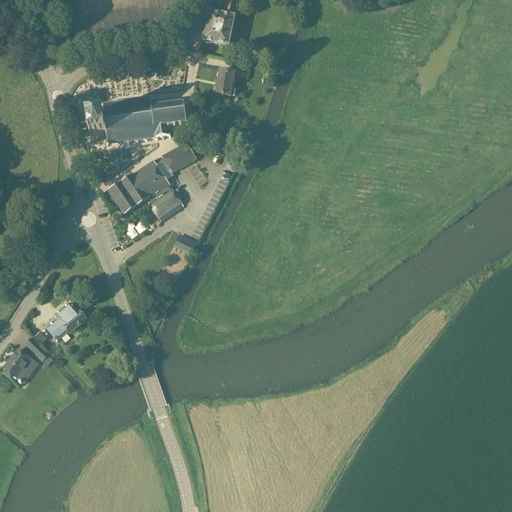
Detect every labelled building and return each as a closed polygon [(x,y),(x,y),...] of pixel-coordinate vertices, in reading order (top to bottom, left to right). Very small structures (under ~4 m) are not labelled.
[(235,19),(238,0),(226,0),(223,17),(209,14),(202,44),(229,49),(235,19)] [(230,98),(235,75),(220,72),(215,95),(230,98)] [(87,118),(90,141),(107,140),(108,147),(170,138),(169,128),(187,126),(184,106),(152,111),(151,101),(103,107),(104,115),(87,118)] [(186,145),(161,159),(172,175),(197,162),(186,145)] [(152,163),(102,196),(112,211),(117,208),(118,207),(124,217),(149,202),(150,204),(148,205),(161,224),(183,209),(169,190),(171,189),(152,163)] [(86,322),(80,315),(79,316),(70,306),(55,318),(57,321),(46,331),(57,344),(68,335),(69,336),(86,322)] [(47,341),(40,334),(34,340),(41,347),(47,341)] [(32,340),(26,346),(43,363),(49,357),(32,340)] [(15,381),(22,371),(25,374),(33,364),(17,352),(2,371),(15,381)]
